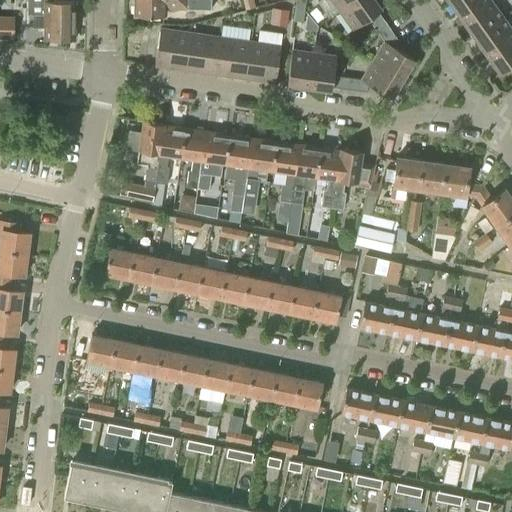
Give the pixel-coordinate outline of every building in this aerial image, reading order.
[(44,0),(44,1),(44,13),(33,13),(33,27),(44,27),(44,39),(74,40),(74,1),(54,1),(53,0),(44,0)] [(134,0),(134,16),(164,16),(164,8),(187,9),(187,8),(203,8),(209,0),(134,0)] [(252,0),(243,2),(245,9),(254,6),(252,0)] [(305,0),(295,0),(293,20),(295,21),(303,21),(304,10),(305,0)] [(331,0),(339,11),(354,0),(331,0)] [(380,9),(373,0),(354,0),(339,11),(352,29),(368,18),(378,12),(380,9)] [(488,0),(450,0),(449,1),(461,19),(488,0)] [(489,0),(488,0),(461,19),(474,37),(502,17),(489,0)] [(287,9),(273,7),(271,22),(283,23),(285,24),(287,9)] [(378,12),(368,18),(384,41),(393,46),(397,40),(378,12)] [(511,31),(502,17),(474,37),(486,54),(511,36),(511,31)] [(0,38),(11,39),(11,25),(0,25),(0,38)] [(185,69),(190,33),(159,28),(154,65),(185,69)] [(220,37),(190,33),(185,69),(214,74),(220,37)] [(511,63),(511,36),(486,54),(499,72),(511,63)] [(249,41),(220,37),(214,74),(244,78),(249,41)] [(280,45),(249,41),(244,78),(275,82),(280,45)] [(393,46),(384,41),(372,60),(401,78),(413,59),(393,46)] [(308,87),(313,53),(291,50),(286,84),(308,87)] [(313,53),(308,87),(330,90),(332,87),(333,75),(335,57),(313,53)] [(372,60),(361,79),(370,85),(390,97),(401,78),(372,60)] [(333,75),(332,87),(366,91),(370,85),(361,79),(333,75)] [(136,164),(146,166),(143,182),(120,178),(118,192),(152,198),(154,183),(163,124),(142,121),(140,133),(128,131),(125,150),(137,151),(136,164)] [(163,124),(154,183),(166,185),(169,167),(166,167),(168,154),(180,155),(184,127),(163,124)] [(205,130),(184,127),(180,155),(192,157),(190,171),(187,170),(185,186),(197,188),(205,130)] [(205,130),(197,188),(195,199),(205,200),(207,189),(207,190),(210,174),(220,176),(222,161),(226,162),(230,134),(205,130)] [(230,134),(226,162),(224,172),(235,174),(232,193),(230,210),(240,211),(251,137),(230,134)] [(275,140),(251,137),(240,211),(251,213),(253,196),(254,196),(257,180),(266,181),(268,168),(271,169),(275,140)] [(298,144),(275,140),(271,169),(286,171),(284,184),(281,183),(275,220),(287,222),(294,172),(298,144)] [(294,172),(287,222),(285,232),(299,234),(301,223),(298,223),(301,203),(305,174),(316,175),(320,147),(298,144),(294,172)] [(340,150),(320,147),(316,175),(327,177),(325,189),(323,189),(320,206),(331,207),(340,150)] [(361,153),(340,150),(331,207),(342,209),(345,192),(342,192),(344,179),(357,181),(356,185),(369,187),(375,164),(360,162),(361,153)] [(396,159),(392,185),(390,197),(404,199),(406,187),(416,188),(420,160),(396,156),(396,159)] [(420,160),(416,188),(440,192),(444,163),(420,160)] [(468,167),(444,163),(440,192),(475,197),(482,184),(466,182),(468,167)] [(379,183),(371,181),(369,187),(368,193),(377,195),(379,183)] [(151,202),(159,203),(162,190),(166,188),(166,185),(154,183),(152,198),(151,202)] [(482,184),(475,197),(494,225),(511,212),(511,199),(504,188),(491,197),(482,184)] [(194,197),(187,196),(179,201),(178,209),(191,212),(194,197)] [(410,198),(408,213),(420,214),(422,199),(415,198),(410,198)] [(140,219),(142,209),(129,207),(127,217),(140,219)] [(142,209),(140,219),(153,222),(154,212),(142,209)] [(511,212),(494,225),(508,245),(511,241),(511,212)] [(420,214),(408,213),(406,227),(418,229),(420,214)] [(186,229),(188,219),(175,216),(173,226),(186,229)] [(443,259),(453,235),(456,220),(451,220),(436,217),(434,233),(433,244),(431,258),(443,259)] [(201,222),(188,219),(186,229),(199,231),(201,222)] [(29,232),(20,231),(21,223),(0,220),(0,233),(1,234),(0,237),(0,249),(26,253),(29,232)] [(358,223),(353,241),(389,249),(391,237),(393,231),(358,223)] [(317,238),(326,240),(329,226),(320,224),(317,238)] [(232,239),(234,228),(221,226),(219,236),(232,239)] [(402,239),(405,229),(394,227),(393,231),(391,237),(402,239)] [(234,228),(232,239),(245,241),(247,231),(234,228)] [(475,239),(481,248),(492,240),(486,231),(475,239)] [(278,248),(280,238),(267,236),(265,245),(278,248)] [(280,238),(278,248),(290,251),(293,241),(280,238)] [(183,244),(180,258),(187,259),(190,246),(183,244)] [(324,257),(326,248),(313,245),(311,255),(324,257)] [(127,278),(133,252),(109,247),(104,273),(127,278)] [(338,250),(326,248),(324,257),(337,260),(338,250)] [(0,279),(14,281),(15,273),(24,274),(26,253),(0,249),(0,279)] [(156,256),(133,252),(127,278),(150,283),(156,256)] [(354,266),(356,255),(345,253),(343,264),(354,266)] [(375,270),(377,257),(365,255),(362,268),(375,270)] [(179,261),(156,256),(150,283),(173,288),(179,261)] [(495,265),(491,260),(484,266),(488,270),(495,265)] [(179,261),(173,288),(196,293),(202,266),(179,261)] [(225,271),(202,266),(196,293),(219,298),(225,271)] [(427,278),(429,269),(417,266),(415,275),(427,278)] [(248,276),(225,271),(219,298),(242,302),(248,276)] [(248,276),(242,302),(265,307),(271,280),(248,276)] [(14,281),(0,279),(0,309),(19,312),(21,290),(13,289),(14,281)] [(271,280),(265,307),(288,312),(294,285),(271,280)] [(394,297),(397,285),(388,283),(385,296),(394,297)] [(294,285),(288,312),(311,317),(317,290),(294,285)] [(406,287),(397,285),(394,297),(403,299),(404,299),(406,287)] [(317,290),(311,317),(335,322),(338,306),(340,295),(317,290)] [(499,306),(496,318),(497,319),(506,320),(508,308),(511,293),(502,291),(499,306)] [(444,295),(441,307),(450,309),(452,297),(444,295)] [(462,299),(452,297),(450,309),(460,311),(462,299)] [(363,300),(358,327),(387,332),(392,306),(363,300)] [(392,306),(387,332),(415,338),(420,312),(401,308),(392,306)] [(0,339),(7,340),(8,332),(16,333),(19,312),(0,309),(0,339)] [(420,312),(415,338),(443,344),(448,318),(420,312)] [(448,318),(443,344),(470,350),(476,324),(456,320),(448,318)] [(476,324),(470,350),(498,356),(504,330),(506,320),(497,319),(495,328),(476,324)] [(511,331),(504,330),(498,356),(511,358),(511,331)] [(109,365),(114,339),(91,334),(85,360),(109,365)] [(7,340),(0,339),(0,368),(11,370),(14,349),(6,348),(7,340)] [(138,343),(114,339),(109,365),(132,370),(138,343)] [(138,343),(132,370),(155,375),(161,348),(138,343)] [(161,348),(155,375),(178,380),(184,353),(161,348)] [(207,358),(184,353),(178,380),(200,384),(201,384),(207,358)] [(201,384),(200,384),(198,395),(208,396),(208,398),(221,401),(223,389),(224,389),(230,362),(207,358),(201,384)] [(230,362),(224,389),(247,394),(253,367),(230,362)] [(276,372),(253,367),(247,394),(270,399),(276,372)] [(0,390),(9,391),(11,370),(0,368),(0,390)] [(299,376),(276,372),(270,399),(293,403),(299,376)] [(299,376),(293,403),(317,408),(322,381),(299,376)] [(368,419),(374,393),(345,387),(340,413),(368,419)] [(374,393),(368,419),(377,421),(396,425),(402,399),(374,393)] [(138,394),(136,405),(146,407),(148,396),(138,394)] [(412,437),(413,438),(423,440),(424,431),(430,405),(402,399),(396,425),(414,428),(412,437)] [(99,414),(101,404),(89,401),(86,411),(99,414)] [(114,406),(101,404),(99,414),(112,417),(114,406)] [(430,405),(424,431),(452,437),(458,411),(430,405)] [(145,423),(147,413),(135,411),(132,421),(145,423)] [(486,417),(458,411),(452,437),(480,443),(486,417)] [(147,413),(145,423),(158,426),(160,416),(147,413)] [(91,429),(92,420),(80,417),(78,426),(91,429)] [(511,422),(486,417),(480,443),(509,449),(511,432),(511,422)] [(191,433),(193,423),(180,420),(178,430),(191,433)] [(118,435),(120,426),(107,423),(105,432),(118,435)] [(206,426),(193,423),(191,433),(204,435),(206,426)] [(120,426),(118,435),(131,437),(133,428),(120,426)] [(364,441),(367,428),(357,426),(354,439),(364,441)] [(373,443),(376,430),(367,428),(364,441),(373,443)] [(237,442),(239,432),(227,429),(224,437),(224,440),(230,441),(237,442)] [(158,443),(160,434),(147,431),(145,440),(158,443)] [(252,435),(239,432),(237,442),(250,445),(252,435)] [(160,434),(158,443),(171,445),(173,436),(160,434)] [(337,458),(341,439),(326,436),(322,455),(337,458)] [(417,469),(420,452),(423,440),(413,438),(410,451),(407,467),(417,469)] [(198,451),(200,442),(187,439),(185,448),(198,451)] [(283,452),(285,442),(272,439),(270,449),(283,452)] [(423,440),(420,452),(429,454),(432,442),(423,440)] [(200,442),(198,451),(211,454),(213,445),(200,442)] [(285,442),(283,452),(296,455),(298,444),(285,442)] [(238,459),(240,450),(227,448),(225,457),(238,459)] [(252,453),(240,450),(238,459),(251,462),(252,453)] [(476,464),(478,452),(469,450),(466,462),(476,464)] [(478,452),(476,464),(485,467),(488,454),(478,452)] [(279,468),(280,459),(267,456),(265,465),(279,468)] [(460,462),(447,459),(442,482),(455,485),(460,462)] [(83,501),(91,465),(71,460),(63,497),(83,501)] [(299,472),(301,463),(288,460),(286,469),(299,472)] [(91,465),(83,501),(103,505),(111,469),(91,465)] [(327,478),(329,469),(316,466),(314,475),(327,478)] [(130,473),(111,469),(103,505),(123,509),(130,473)] [(329,469),(327,478),(340,480),(341,471),(329,469)] [(130,473),(123,509),(135,511),(142,511),(150,477),(130,473)] [(367,486),(369,477),(356,474),(354,483),(367,486)] [(171,481),(150,477),(142,511),(164,511),(169,492),(171,481)] [(369,477),(367,486),(381,489),(382,480),(369,477)] [(408,493),(410,484),(397,481),(395,491),(408,493)] [(422,487),(410,484),(408,493),(421,496),(422,487)] [(448,501),(450,493),(437,490),(435,499),(448,501)] [(169,492),(164,511),(185,511),(189,496),(169,492)] [(463,495),(450,493),(448,501),(461,504),(463,495)] [(189,496),(185,511),(206,511),(209,500),(189,496)] [(489,502),(477,499),(476,508),(487,511),(489,502)] [(226,511),(229,504),(209,500),(206,511),(226,511)]
